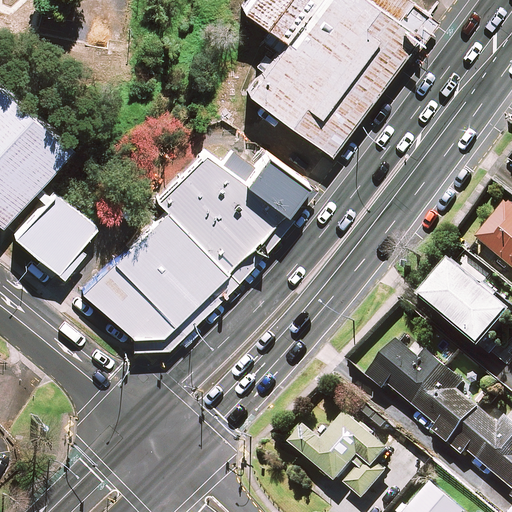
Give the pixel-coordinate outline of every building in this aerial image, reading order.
[(285,37),(313,0),(245,0),(242,5),(285,37)] [(313,0),(285,37),(245,91),(329,153),(406,49),(412,52),(434,22),(404,0),(313,0)] [(0,218),(27,187),(38,197),(10,230),(62,274),(82,250),(77,245),(94,225),(48,185),(43,191),(32,181),(68,140),(0,82),(0,218)] [(159,199),(84,277),(138,325),(170,320),(274,205),(239,174),(204,138),(152,192),(159,199)] [(239,174),(274,205),(300,175),(265,144),(239,174)] [(511,201),(510,200),(479,238),(511,266),(511,201)] [(511,312),(511,307),(456,260),(424,297),(483,346),(511,312)] [(464,381),(405,331),(369,374),(385,388),(389,383),(441,427),(437,432),(464,455),(468,450),(511,486),(511,419),(497,406),(489,415),(457,388),(464,381)] [(389,448),(346,412),(324,438),(308,425),(292,443),(338,480),(354,461),(361,466),(347,483),(365,498),(387,471),(377,463),(389,448)] [(466,511),(433,483),(407,511),(466,511)]
